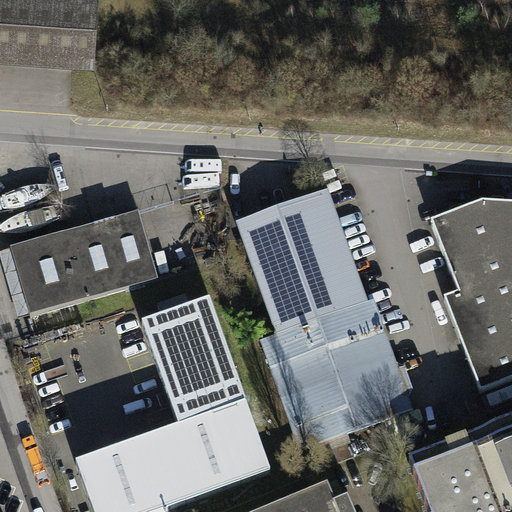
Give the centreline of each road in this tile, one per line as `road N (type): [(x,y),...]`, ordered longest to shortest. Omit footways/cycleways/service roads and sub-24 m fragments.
road 1 (unclassified): [(0,124),(511,159)]
road 2 (unclassified): [(0,363),(49,511)]
